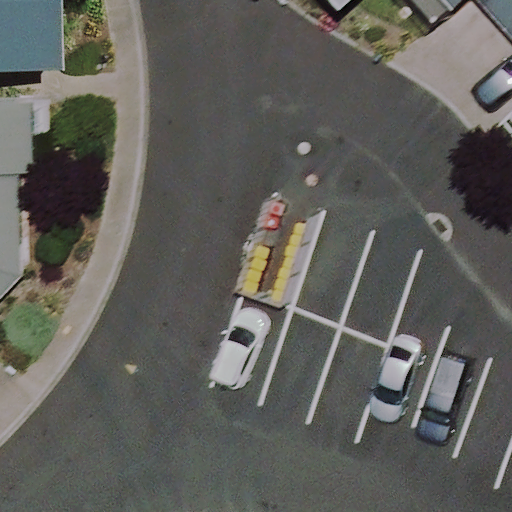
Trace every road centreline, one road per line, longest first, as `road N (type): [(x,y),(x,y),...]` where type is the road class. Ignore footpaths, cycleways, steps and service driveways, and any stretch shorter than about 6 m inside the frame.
road 1 (residential): [(82,478),(185,271),(219,73)]
road 2 (residential): [(511,266),(363,115),(219,73)]
road 3 (residential): [(82,478),(246,471),(337,511)]
